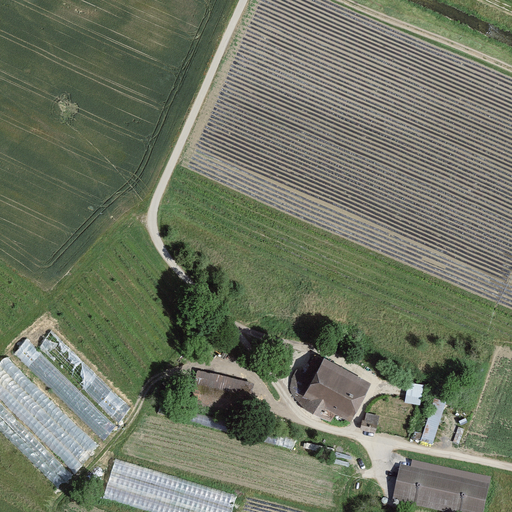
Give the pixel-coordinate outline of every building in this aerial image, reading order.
[(47,315),(18,346),(113,434),(142,403),(47,315)] [(383,377),(326,347),(314,371),(297,368),(301,397),(331,413),(337,403),(363,416),(383,377)] [(15,354),(0,369),(0,398),(80,473),(109,442),(15,354)] [(254,411),(261,380),(209,369),(203,399),(254,411)] [(407,401),(422,403),(424,381),(409,380),(407,401)] [(434,442),(448,399),(435,395),(422,438),(434,442)] [(366,411),(363,428),(377,431),(380,413),(366,411)] [(494,511),(502,471),(421,456),(419,465),(406,462),(399,499),(398,504),(438,511),(494,511)] [(142,473),(145,466),(117,458),(113,471),(130,477),(132,470),(142,473)]
